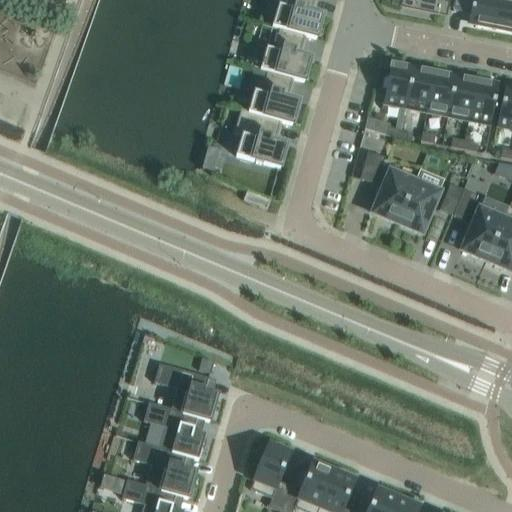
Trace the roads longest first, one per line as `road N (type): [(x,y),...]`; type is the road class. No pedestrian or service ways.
road 1 (unclassified): [(446,360),(0,173)]
road 2 (residential): [(511,325),(302,235),(296,218),(351,25)]
road 3 (residential): [(213,511),(236,428),(249,413),(271,413),(504,511)]
road 4 (residential): [(351,25),(511,58)]
